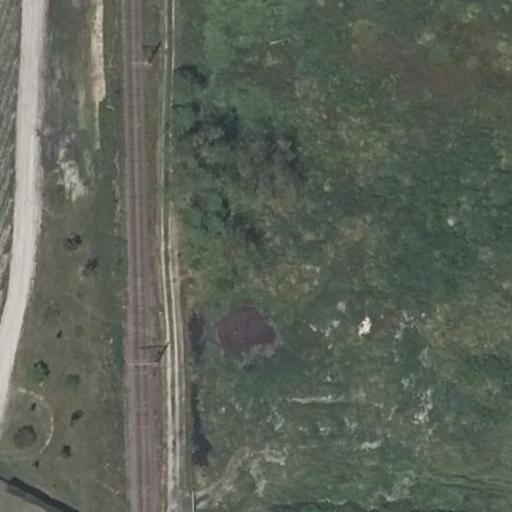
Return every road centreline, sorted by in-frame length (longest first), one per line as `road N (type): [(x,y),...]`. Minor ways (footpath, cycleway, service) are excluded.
road 1 (track): [(178,511),(166,263),(169,0)]
road 2 (residential): [(0,359),(29,262),(41,0)]
